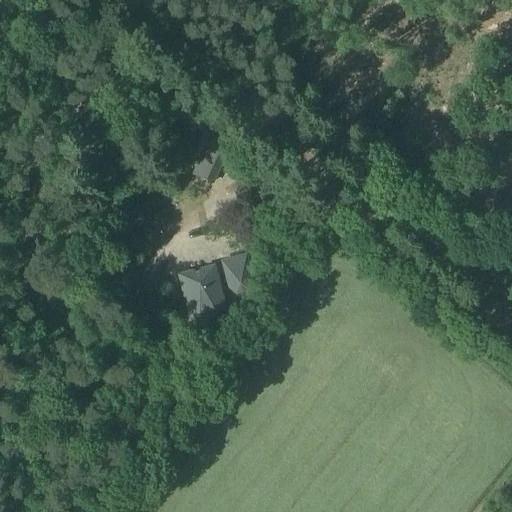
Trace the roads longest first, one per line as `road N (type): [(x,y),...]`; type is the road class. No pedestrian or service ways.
road 1 (track): [(261,0),(48,511)]
road 2 (track): [(274,0),(338,204),(372,247),(511,378)]
road 3 (track): [(511,21),(377,0)]
